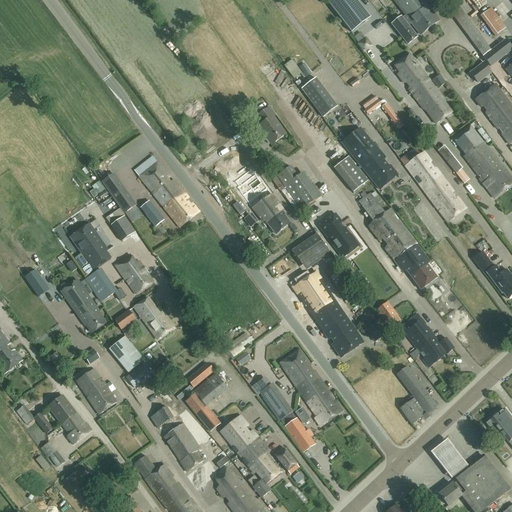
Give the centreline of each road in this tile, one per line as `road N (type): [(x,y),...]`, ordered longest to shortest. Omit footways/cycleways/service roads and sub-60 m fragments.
road 1 (unclassified): [(401,464),(49,0)]
road 2 (tertiary): [(401,464),(511,356)]
